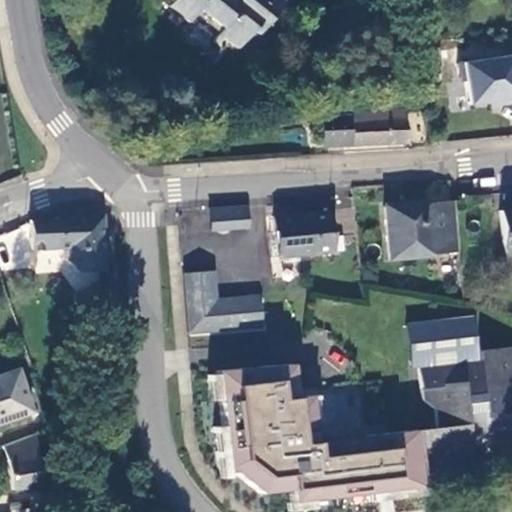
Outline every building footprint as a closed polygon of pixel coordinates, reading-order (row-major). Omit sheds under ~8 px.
[(254,34),(281,0),(280,0),(170,0),(166,6),(185,22),(191,15),(214,33),(208,40),(213,44),(219,37),(234,48),(249,30),(254,34)] [(511,55),(457,65),(460,84),(465,83),(469,106),(496,101),(497,107),(511,104),(511,55)] [(408,143),(404,109),(351,114),(350,115),(321,117),(323,147),(408,143)] [(413,140),(423,138),(417,113),(407,115),(413,140)] [(433,254),(457,253),(452,203),(428,205),(428,202),(382,206),(388,260),(433,257),(433,254)] [(208,210),(210,231),(246,228),(245,207),(208,210)] [(511,209),(498,211),(503,255),(511,254),(511,209)] [(326,211),(271,216),(273,231),(276,258),(276,259),(344,253),(342,236),(330,237),(326,211)] [(101,218),(55,218),(55,220),(29,222),(29,248),(66,247),(68,264),(77,275),(102,272),(101,218)] [(268,258),(276,258),(273,231),(266,233),(268,258)] [(0,235),(0,258),(4,269),(15,264),(4,234),(0,235)] [(217,330),(214,300),(211,270),(182,273),(187,333),(217,330)] [(259,296),(214,300),(217,330),(261,326),(259,296)] [(511,346),(476,351),(477,361),(417,368),(421,401),(432,400),(433,412),(436,429),(415,431),(419,462),(443,459),(470,455),(468,447),(478,446),(511,441),(511,386),(511,385),(511,384),(511,346)] [(293,398),(290,365),(214,371),(215,374),(218,400),(221,427),(226,472),(232,472),(260,493),(289,490),(291,503),(422,487),(419,462),(415,431),(415,430),(366,436),(366,440),(314,446),(313,442),(311,424),(308,396),(293,398)] [(0,421),(29,413),(15,371),(0,376),(0,421)] [(218,400),(215,374),(206,376),(209,401),(218,400)] [(318,423),(314,395),(308,396),(311,424),(318,423)] [(226,472),(221,427),(213,427),(218,478),(227,477),(226,472)] [(366,436),(313,442),(314,446),(366,440),(366,436)] [(42,486),(36,445),(7,451),(8,462),(5,462),(11,491),(42,486)] [(471,468),(470,455),(443,459),(455,470),(471,468)]
